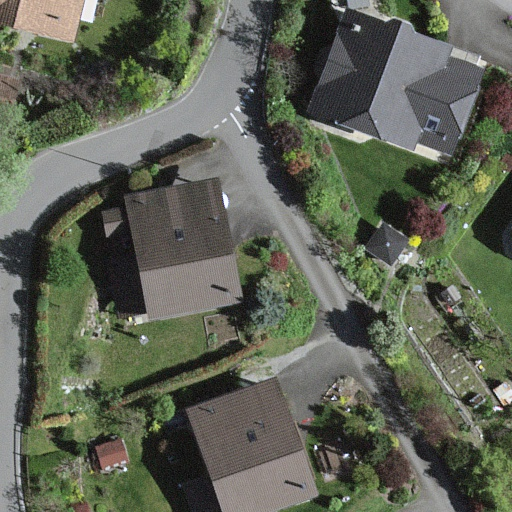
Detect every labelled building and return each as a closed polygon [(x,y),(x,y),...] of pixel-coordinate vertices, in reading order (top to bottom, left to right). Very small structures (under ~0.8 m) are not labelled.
[(86,0),(0,0),(0,21),(76,40),(86,0)] [(458,47),(354,12),(338,58),(324,54),(312,90),(320,93),(311,118),(416,152),(419,142),(457,154),(481,81),(450,71),(458,47)] [(16,82),(0,77),(0,123),(5,125),(16,82)] [(217,182),(124,202),(136,256),(105,262),(119,326),(242,300),(217,182)] [(277,378),(191,409),(215,473),(186,483),(196,511),(278,511),(321,496),(277,378)]
